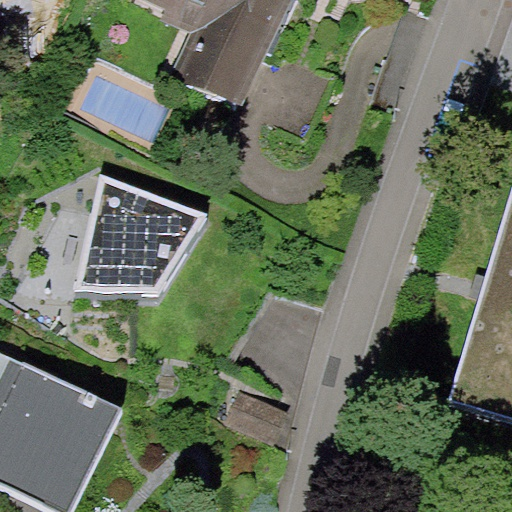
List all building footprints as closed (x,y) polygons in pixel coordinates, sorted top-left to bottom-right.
[(126,0),(124,5),(226,51),(203,104),(239,122),(298,2),(293,0),(126,0)] [(80,268),(77,289),(157,288),(203,213),(104,173),(102,186),(71,181),(52,260),(80,268)] [(511,197),(453,395),(511,411),(511,197)] [(77,511),(127,407),(0,347),(0,477),(74,511),(77,511)] [(287,413),(230,392),(215,429),(272,450),(287,413)]
